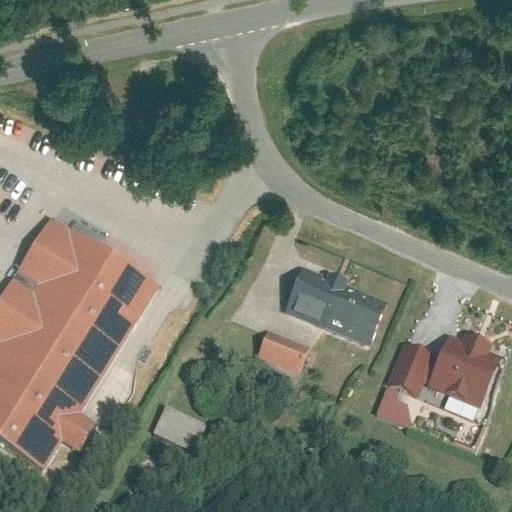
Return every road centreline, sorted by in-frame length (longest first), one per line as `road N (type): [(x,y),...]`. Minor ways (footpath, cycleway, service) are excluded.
road 1 (residential): [(219,20),(247,124),(276,167),(327,201),(511,280)]
road 2 (residential): [(0,67),(219,20)]
